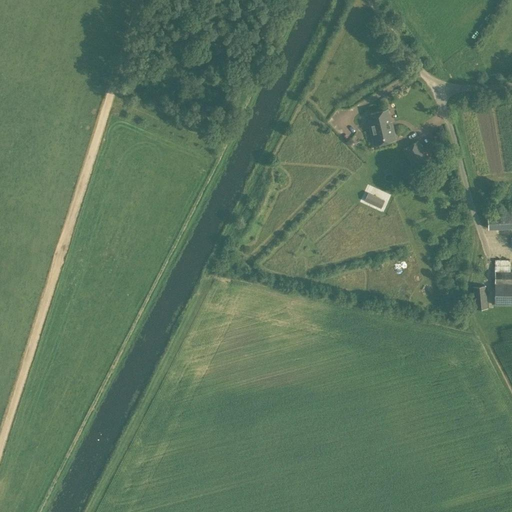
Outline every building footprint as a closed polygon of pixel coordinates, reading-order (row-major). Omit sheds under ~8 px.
[(374,144),(395,140),(392,127),(391,127),(387,110),(368,114),(371,126),(370,126),(374,144)] [(421,137),(401,150),(415,171),(435,158),(421,137)] [(385,200),(379,197),(375,206),(381,208),(385,200)] [(489,228),(511,227),(511,210),(488,212),(489,228)] [(511,271),(495,271),(494,304),(511,304),(511,271)] [(472,287),(474,309),(487,308),(485,285),(472,287)]
